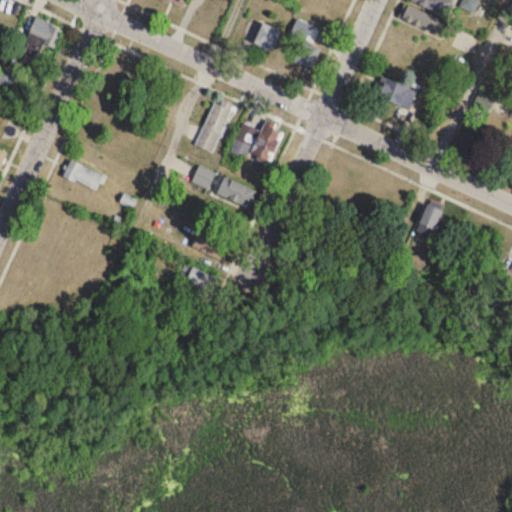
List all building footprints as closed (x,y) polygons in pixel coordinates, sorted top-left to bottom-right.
[(410,0),(446,17),(454,1),(452,0),(410,0)] [(400,20),(441,37),(447,21),(406,5),(400,20)] [(53,49),(61,29),(35,18),(26,39),(53,49)] [(280,32),(262,23),(252,43),(271,52),(280,32)] [(311,70),(320,50),(301,42),(293,62),(311,70)] [(374,97),(409,110),(416,91),(382,77),(374,97)] [(494,100),(480,92),(473,105),(488,113),(494,100)] [(195,146),(213,154),(233,107),(214,100),(195,146)] [(268,167),(282,133),(263,125),(261,131),(243,123),(231,151),(268,167)] [(104,177),(70,160),(62,176),(96,193),(104,177)] [(256,192),(223,178),(214,196),(248,211),(256,192)] [(429,239),(442,213),(427,206),(415,232),(429,239)] [(230,244),(199,231),(191,249),(222,262),(230,244)] [(211,291),(216,277),(183,266),(178,280),(211,291)]
